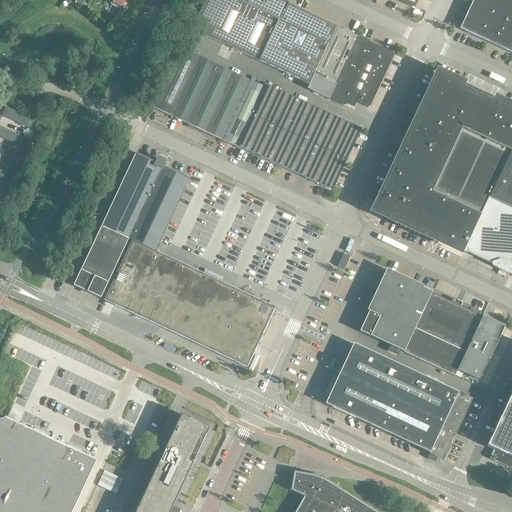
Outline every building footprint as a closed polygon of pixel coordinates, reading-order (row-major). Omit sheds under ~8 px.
[(121,10),(126,0),(112,0),(111,4),(121,10)] [(323,52),(335,27),(335,26),(288,4),(289,3),(285,1),(285,2),(281,0),(205,0),(191,30),(192,30),(200,34),(201,34),(206,36),(206,37),(207,37),(215,40),(215,41),(216,41),(224,44),(223,45),(224,45),(232,48),(232,49),(233,49),(241,53),(242,53),(250,57),(249,57),(250,57),(258,61),(294,78),(294,77),(299,79),(298,80),(308,85),(323,52)] [(396,0),(414,8),(418,0),(396,0)] [(511,0),(473,0),(459,29),(511,53),(511,0)] [(328,99),(357,37),(337,28),(337,27),(336,27),(335,26),(335,27),(323,52),(308,85),(309,85),(309,84),(310,84),(311,84),(313,85),(311,90),(328,99)] [(368,108),(389,64),(393,54),(368,42),(368,43),(359,39),(359,38),(357,37),(328,99),(343,105),(347,97),(356,101),(356,102),(368,108)] [(171,117),(199,57),(182,49),(155,107),(154,107),(153,108),(156,109),(156,108),(170,115),(170,116),(171,117)] [(266,89),(199,57),(171,117),(173,117),(173,116),(187,123),(187,124),(189,125),(190,124),(204,131),(203,132),(206,133),(207,132),(221,139),(220,140),(223,141),(224,140),(238,146),(237,148),(240,149),(240,147),(239,147),(266,89)] [(463,252),(511,146),(511,108),(494,101),(489,103),(488,105),(457,90),(459,84),(439,75),(426,102),(425,104),(421,111),(422,111),(416,122),(410,137),(392,174),(375,211),(392,219),(392,218),(397,221),(432,237),(442,242),(443,242),(463,252)] [(269,86),(240,147),(241,148),(299,175),(299,174),(305,177),(305,178),(330,190),(359,128),(269,86)] [(6,108),(0,121),(27,133),(32,120),(6,108)] [(37,121),(33,131),(38,134),(43,124),(37,121)] [(0,139),(14,146),(19,136),(0,126),(0,139)] [(29,139),(24,149),(30,152),(35,142),(29,139)] [(0,149),(0,161),(7,164),(11,154),(0,149)] [(511,149),(478,226),(465,254),(468,256),(468,254),(492,265),(493,268),(511,276),(511,149)] [(135,154),(101,226),(128,239),(132,240),(156,252),(156,250),(155,250),(159,243),(160,243),(162,239),(161,239),(189,179),(135,154)] [(21,157),(16,167),(22,169),(26,159),(21,157)] [(0,169),(0,186),(3,188),(10,174),(0,169)] [(13,175),(8,185),(13,187),(18,177),(13,175)] [(100,299),(128,239),(101,226),(73,286),(92,295),(92,294),(98,297),(100,299)] [(162,254),(156,252),(132,240),(104,300),(106,301),(107,301),(114,304),(114,305),(247,367),(261,337),(264,329),(265,329),(275,307),(264,302),(165,256),(164,257),(161,255),(162,254)] [(365,249),(362,247),(359,246),(353,259),(360,262),(365,250),(364,250),(365,249)] [(343,254),(343,255),(337,267),(344,270),(350,257),(343,254)] [(414,331),(432,293),(426,290),(421,288),(387,272),(386,275),(369,310),(414,331)] [(472,339),(483,316),(432,293),(414,331),(412,335),(404,353),(454,376),(457,371),(472,339)] [(414,331),(369,310),(369,312),(365,320),(360,331),(359,331),(359,332),(392,347),(393,347),(398,349),(398,350),(404,353),(412,335),(414,331)] [(500,325),(487,318),(483,317),(483,316),(472,339),(457,371),(463,373),(472,377),(472,378),(479,381),(504,326),(500,325)] [(443,460),(471,399),(437,383),(437,384),(424,378),(425,378),(353,344),(348,357),(343,369),(342,368),(337,380),(332,392),(331,392),(327,400),(325,404),(429,453),(429,454),(443,460)] [(511,392),(511,393),(499,419),(500,420),(496,429),(495,428),(487,446),(494,450),(490,458),(493,460),(511,468),(511,392)] [(179,511),(180,511),(172,507),(209,428),(181,415),(167,444),(135,511),(179,511)] [(0,419),(0,511),(72,511),(96,460),(96,459),(95,460),(69,448),(69,447),(68,447),(68,448),(41,435),(42,435),(41,434),(41,435),(5,418),(6,417),(5,417),(5,418),(0,419)] [(99,485),(118,492),(124,477),(105,470),(99,485)] [(332,511),(333,511),(335,511),(376,511),(330,482),(326,480),(322,478),(317,476),(318,474),(317,476),(312,475),(294,472),(290,490),(306,498),(301,509),(298,511),(332,511)]
